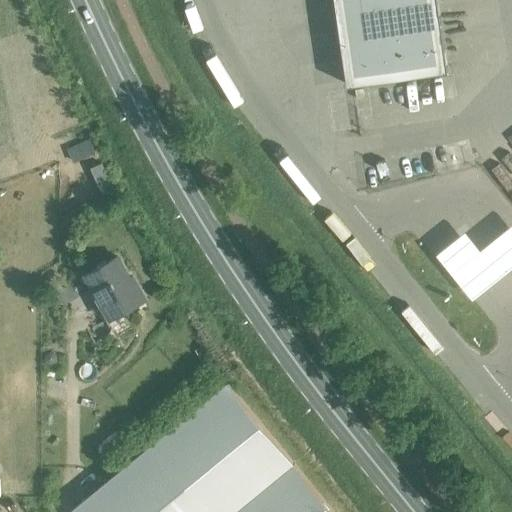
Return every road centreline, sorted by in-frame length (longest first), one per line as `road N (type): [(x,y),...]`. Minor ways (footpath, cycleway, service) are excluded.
road 1 (secondary): [(413,511),(230,288),(173,193),(80,0)]
road 2 (unclassified): [(511,421),(277,133),(193,0)]
